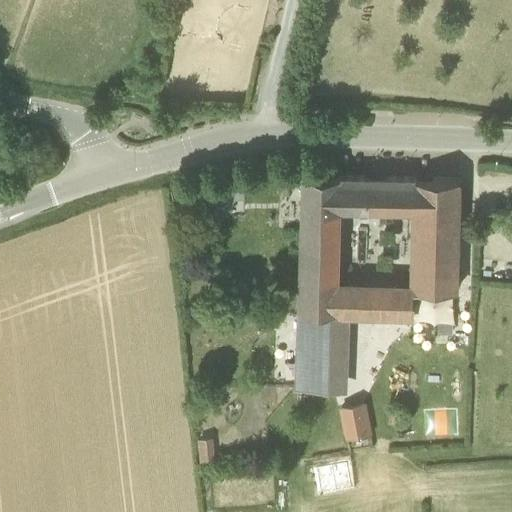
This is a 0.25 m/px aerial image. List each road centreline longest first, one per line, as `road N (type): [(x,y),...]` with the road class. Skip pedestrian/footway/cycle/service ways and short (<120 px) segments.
road 1 (tertiary): [(511,139),(253,136),(106,173)]
road 2 (tertiary): [(106,173),(74,119),(0,99)]
